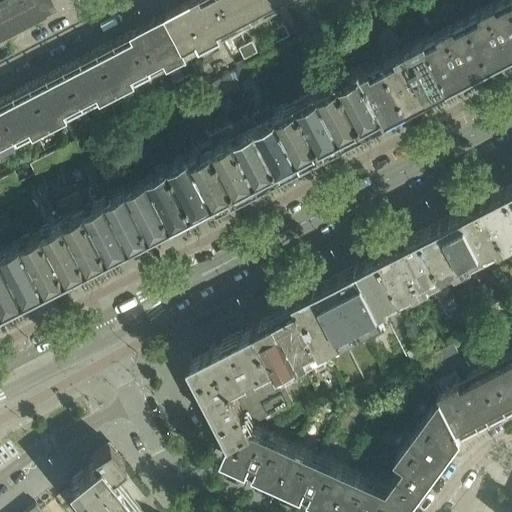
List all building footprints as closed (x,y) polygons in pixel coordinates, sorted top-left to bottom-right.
[(0,0),(0,28),(44,6),(43,4),(51,0),(0,0)] [(188,53),(289,0),(188,0),(166,12),(188,53)] [(511,0),(495,0),(489,3),(511,46),(511,0)] [(511,51),(511,46),(489,3),(468,14),(493,61),(511,51)] [(304,13),(309,24),(322,17),(317,6),(304,13)] [(0,149),(69,114),(188,53),(166,12),(83,55),(0,97),(0,149)] [(493,61),(468,14),(448,25),(472,72),(493,61)] [(272,30),(278,40),(291,33),(285,23),(272,30)] [(472,72),(448,25),(426,36),(451,83),(472,72)] [(451,83),(426,36),(416,41),(410,30),(400,35),(406,47),(430,94),(451,83)] [(240,46),(246,57),(259,50),(253,39),(240,46)] [(430,94),(406,47),(385,57),(409,105),(430,94)] [(409,105),(385,57),(364,69),(388,116),(409,105)] [(388,116),(364,69),(360,63),(351,68),(353,72),(341,78),(367,127),(388,116)] [(199,75),(154,98),(159,109),(204,86),(199,75)] [(367,127),(341,78),(329,84),(327,80),(318,85),(346,138),(367,127)] [(346,138),(318,85),(310,90),(311,93),(300,99),(325,149),(346,138)] [(325,149),(300,99),(287,106),(285,102),(277,107),(279,112),(304,160),(325,149)] [(304,160),(279,112),(277,113),(273,105),(253,115),(258,123),(283,171),(304,160)] [(138,106),(93,130),(98,140),(143,117),(138,106)] [(283,171),(258,123),(253,115),(233,125),(237,134),(262,182),(283,171)] [(262,182),(237,134),(231,137),(225,125),(210,133),(213,139),(242,193),(262,182)] [(77,138),(32,161),(37,172),(82,149),(77,138)] [(242,193),(213,139),(192,150),(218,198),(221,204),(242,193)] [(218,198),(192,150),(171,161),(196,210),(218,198)] [(196,210),(171,161),(150,172),(175,220),(196,210)] [(15,170),(0,177),(0,191),(21,180),(15,170)] [(175,220),(150,172),(129,183),(154,231),(175,220)] [(154,231),(129,183),(108,193),(134,242),(154,231)] [(511,197),(506,186),(505,183),(483,195),(485,197),(507,242),(510,249),(511,247),(511,197)] [(134,242),(108,193),(88,204),(113,253),(134,242)] [(507,242),(485,197),(483,195),(462,206),(487,253),(507,242)] [(113,253),(88,204),(67,215),(92,263),(113,253)] [(487,253),(462,206),(441,217),(466,264),(487,253)] [(92,263),(67,215),(46,226),(69,272),(71,274),(92,263)] [(441,217),(420,227),(445,274),(466,264),(441,217)] [(69,272),(46,226),(25,236),(50,285),(71,274),(69,272)] [(50,285),(25,236),(20,227),(0,237),(5,246),(31,295),(50,285)] [(420,227),(399,239),(423,285),(445,274),(420,227)] [(399,239),(378,249),(403,296),(423,285),(399,239)] [(31,295),(5,246),(0,249),(0,290),(8,307),(31,295)] [(357,260),(359,263),(382,307),(403,296),(378,249),(357,260)] [(382,307),(359,263),(357,260),(336,271),(337,274),(364,324),(385,313),(382,307)] [(364,324),(337,274),(336,271),(316,282),(343,335),(364,324)] [(294,293),(296,296),(322,346),(343,335),(316,282),(294,293)] [(0,311),(8,307),(0,290),(0,311)] [(322,346),(296,296),(294,293),(273,304),(277,312),(277,311),(306,367),(306,368),(328,357),(323,348),(322,346)] [(306,367),(277,311),(277,312),(273,304),(272,305),(274,309),(264,315),(261,317),(254,320),(256,323),(284,378),(306,367)] [(297,402),(284,378),(256,323),(191,356),(231,435),(254,423),(252,419),(266,412),(268,416),(297,402)] [(463,431),(511,405),(511,351),(460,378),(456,371),(452,373),(447,375),(445,376),(440,377),(435,378),(433,374),(435,371),(438,368),(441,365),(443,362),(447,360),(450,358),(453,356),(456,354),(460,352),(454,341),(424,357),(442,392),(463,431)] [(397,453),(406,460),(429,476),(462,432),(462,431),(463,431),(442,392),(422,420),(424,422),(412,439),(409,437),(397,453)] [(254,423),(231,435),(232,435),(224,453),(280,478),(296,442),(278,433),(276,437),(262,431),(264,427),(254,423)] [(70,480),(82,494),(110,472),(110,473),(124,462),(109,442),(92,453),(96,460),(70,480)] [(313,449),(296,442),(280,478),(334,503),(351,466),(333,458),(331,462),(311,453),(313,449)] [(429,476),(406,460),(388,485),(411,501),(429,476)] [(368,474),(351,466),(334,503),(354,511),(402,511),(411,501),(388,485),(387,487),(366,478),(368,474)] [(110,472),(82,494),(93,508),(121,486),(110,473),(110,472)] [(121,486),(93,508),(96,511),(117,511),(132,501),(121,486)] [(44,511),(36,500),(20,511),(44,511)] [(141,511),(132,501),(117,511),(141,511)]
